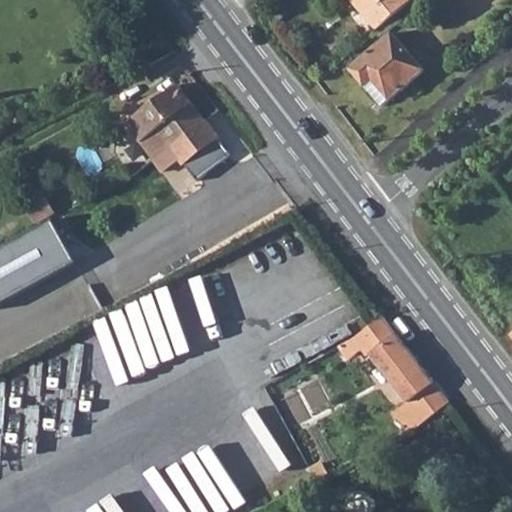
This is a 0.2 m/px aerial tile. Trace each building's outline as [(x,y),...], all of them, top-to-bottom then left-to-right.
[(351,0),(376,29),(409,0),(351,0)] [(351,69),(367,87),(373,81),(390,100),(424,69),(392,32),(351,69)] [(172,147),(206,121),(177,85),(126,124),(140,143),(159,130),(172,147)] [(172,147),(199,181),(232,156),(206,121),(172,147)] [(159,130),(140,143),(153,160),(172,147),(159,130)] [(27,202),(38,224),(56,214),(44,192),(27,202)] [(160,258),(164,266),(196,249),(201,257),(239,237),(232,225),(214,235),(198,208),(147,237),(160,258)] [(49,222),(0,247),(0,302),(69,267),(49,222)] [(141,269),(145,277),(164,266),(160,258),(141,269)] [(360,337),(411,402),(392,416),(396,421),(401,417),(413,431),(449,406),(382,318),(360,337)] [(342,347),(351,358),(363,348),(357,339),(342,347)] [(211,492),(220,511),(243,511),(273,498),(272,496),(279,493),(260,454),(231,468),(237,480),(211,492)] [(310,468),(318,482),(330,476),(323,462),(310,468)]
